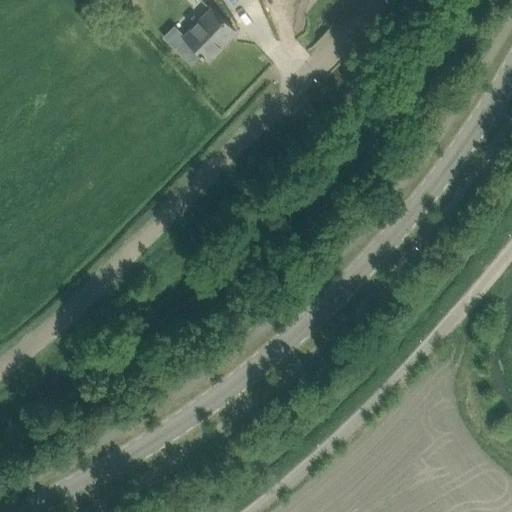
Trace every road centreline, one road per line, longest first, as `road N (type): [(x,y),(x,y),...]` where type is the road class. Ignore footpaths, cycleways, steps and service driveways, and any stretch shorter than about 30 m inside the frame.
road 1 (tertiary): [(24,511),(192,413),(345,285),(428,189),(511,67)]
road 2 (unclassified): [(379,0),(147,228),(92,294),(0,368)]
road 3 (unclassified): [(255,511),(361,418),(511,251)]
